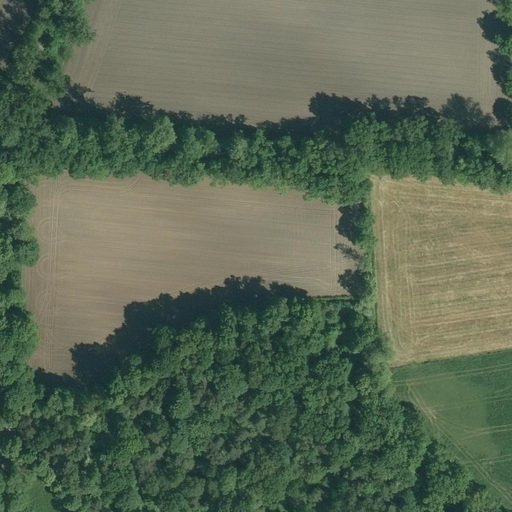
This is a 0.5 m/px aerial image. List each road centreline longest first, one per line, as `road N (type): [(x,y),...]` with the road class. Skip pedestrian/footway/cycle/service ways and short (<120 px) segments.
road 1 (residential): [(60,0),(17,93),(5,418)]
road 2 (residential): [(102,511),(5,418)]
